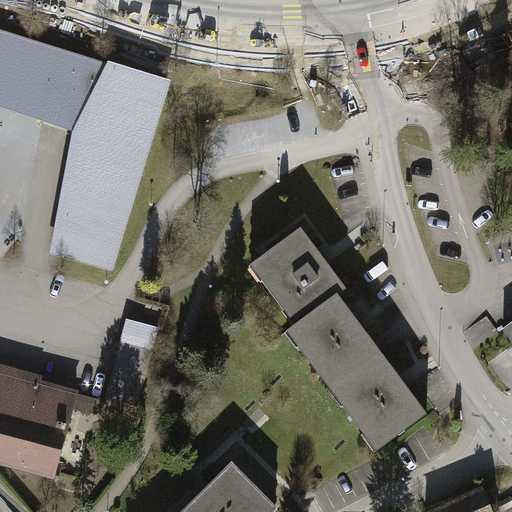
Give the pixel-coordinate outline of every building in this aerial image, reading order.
[(158,80),(0,30),(0,102),(29,112),(67,124),(52,259),(111,273),(158,80)] [(301,229),(253,265),(298,328),(339,297),(347,291),(301,229)] [(298,328),(289,334),(335,395),(385,358),(339,297),(298,328)] [(156,354),(123,345),(107,402),(140,411),(156,354)] [(385,358),(335,395),(378,452),(427,415),(385,358)] [(76,395),(0,374),(0,460),(54,475),(76,395)] [(269,511),(275,507),(233,465),(186,511),(269,511)] [(504,511),(492,483),(429,511),(504,511)]
